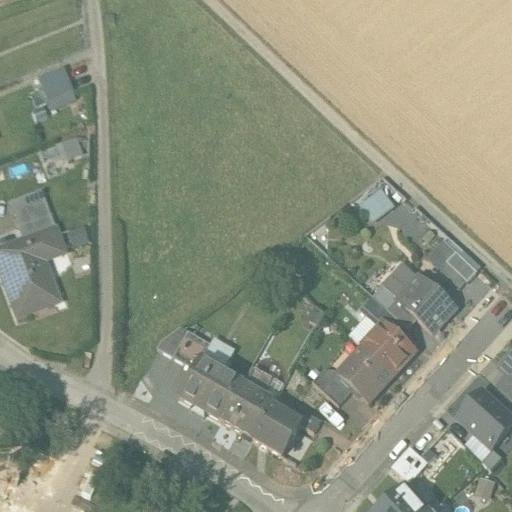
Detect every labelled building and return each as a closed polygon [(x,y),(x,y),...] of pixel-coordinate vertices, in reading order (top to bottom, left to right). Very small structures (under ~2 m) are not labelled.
[(36,85),(46,107),(71,97),(62,75),(36,85)] [(81,161),(75,143),(54,151),(61,169),(81,161)] [(17,233),(49,222),(39,197),(8,210),(17,233)] [(382,197),(361,212),(372,226),(392,211),(382,197)] [(22,245),(54,233),(49,222),(17,233),(22,245)] [(0,253),(0,282),(15,324),(57,308),(51,290),(46,291),(37,266),(61,256),(54,233),(22,245),(0,253)] [(83,235),(66,241),(72,258),(89,252),(83,235)] [(431,261),(463,291),(466,287),(467,288),(477,278),(444,247),(431,261)] [(454,315),(407,273),(396,285),(389,282),(377,295),(377,298),(372,303),(387,316),(397,305),(401,308),(400,309),(418,326),(432,339),(454,315)] [(378,334),(382,329),(388,334),(396,325),(387,316),(372,303),(359,317),(378,334)] [(387,316),(396,325),(409,336),(418,326),(400,309),(401,308),(397,305),(387,316)] [(378,334),(361,352),(394,382),(415,359),(388,334),(382,329),(378,334)] [(202,365),(203,366),(212,351),(180,333),(161,347),(156,355),(195,377),(202,365)] [(237,354),(216,343),(212,351),(203,366),(224,378),(237,354)] [(369,409),(394,382),(361,352),(338,377),(337,379),(355,395),(369,409)] [(511,363),(501,376),(506,379),(511,385),(511,363)] [(180,403),(221,426),(243,389),(224,378),(203,366),(202,365),(195,377),(180,403)] [(221,426),(253,445),(272,412),(262,407),(273,387),(251,375),(243,389),(221,426)] [(339,413),(355,395),(337,379),(338,377),(337,377),(322,378),(312,389),(339,413)] [(511,385),(506,379),(496,390),(511,403),(511,385)] [(262,407),(272,412),(284,391),(274,385),(273,387),(262,407)] [(511,432),(511,424),(482,397),(457,423),(492,454),(511,432)] [(292,423),(272,412),(253,445),(284,462),(301,432),(302,429),(292,423)] [(297,413),(292,423),(302,429),(301,432),(315,440),(322,427),(297,413)] [(391,473),(409,490),(428,469),(410,452),(391,473)] [(478,498),(489,500),(493,483),(483,480),(478,498)] [(422,511),(404,492),(389,506),(389,507),(383,511),(422,511)]
